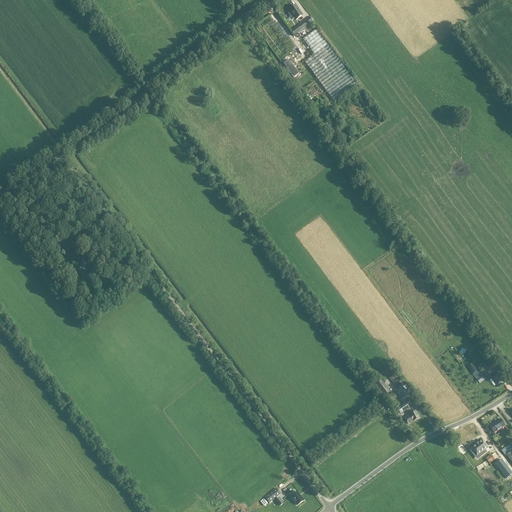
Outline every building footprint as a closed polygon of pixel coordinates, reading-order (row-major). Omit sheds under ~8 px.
[(289,10),(290,12),(288,13),(290,17),(293,15),(296,20),(303,16),(296,6),(289,10)] [(300,25),(291,32),(294,36),(303,29),(313,21),(310,17),(300,25)] [(316,30),(300,42),(311,57),(305,62),(336,103),(358,87),(316,30)] [(289,60),(284,64),(288,69),(294,77),(299,74),(293,66),(289,60)] [(340,127),(333,117),(328,121),(335,131),(340,127)] [(77,264),(84,261),(80,251),(73,254),(77,264)] [(74,307),(84,299),(79,294),(70,302),(74,307)] [(467,365),(472,374),(477,370),(473,362),(467,365)] [(486,379),(480,370),(474,375),(479,383),(486,379)] [(405,385),(396,373),(389,378),(399,390),(405,385)] [(497,386),(503,382),(500,379),(501,378),(498,375),(492,379),(494,382),(497,386)] [(375,386),(384,398),(390,393),(381,381),(375,386)] [(391,402),(399,397),(395,392),(388,397),(391,402)] [(406,403),(397,409),(401,414),(409,409),(406,403)] [(416,411),(409,415),(410,416),(405,418),(408,424),(413,422),(420,418),(416,411)] [(504,430),(502,428),(505,426),(501,420),(490,427),(494,433),(499,429),(501,432),(504,430)] [(486,453),(484,450),(485,450),(488,448),(482,441),(471,448),(472,450),(473,450),(471,451),(474,456),(476,454),(477,456),(479,454),(481,457),(486,453)] [(458,447),(464,454),(467,451),(462,444),(458,447)] [(503,450),(511,461),(511,450),(508,446),(503,450)] [(486,456),(489,465),(495,463),(492,454),(486,456)] [(473,468),(478,467),(479,468),(484,467),(483,459),(472,461),(473,468)] [(511,476),(511,472),(503,461),(497,465),(508,479),(511,476)] [(269,503),(280,495),(276,489),(265,498),(269,503)] [(304,501),(297,492),(291,497),(297,506),(304,501)]
